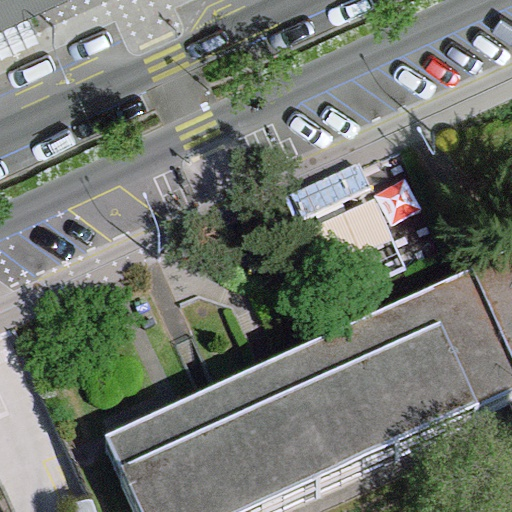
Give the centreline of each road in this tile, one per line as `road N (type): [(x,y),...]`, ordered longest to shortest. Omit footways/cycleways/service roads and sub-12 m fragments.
road 1 (tertiary): [(0,226),(505,0)]
road 2 (tertiary): [(296,0),(0,136)]
